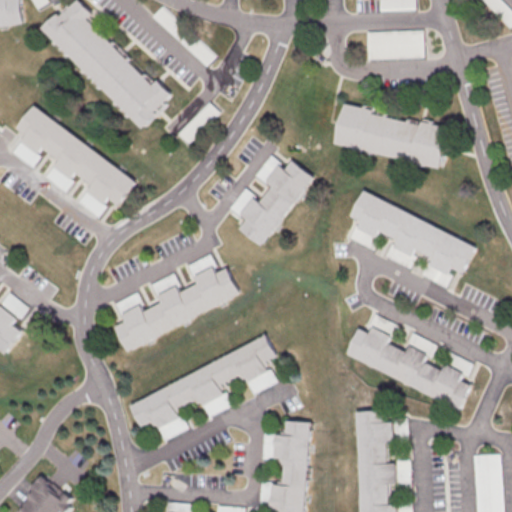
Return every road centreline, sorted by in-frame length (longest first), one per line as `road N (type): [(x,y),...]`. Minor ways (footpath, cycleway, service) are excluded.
road 1 (residential): [(131,511),(122,435),(87,348),(91,274),(108,240),(178,192),(224,141),(283,29)]
road 2 (residential): [(108,240),(0,159),(44,306),(85,321)]
road 3 (residential): [(441,14),(283,29),(170,0)]
road 4 (residential): [(437,0),(511,226)]
road 5 (residential): [(336,0),(339,56),(348,70),(457,63)]
road 6 (residential): [(418,511),(415,444),(424,432),(511,443)]
road 7 (residential): [(107,386),(62,415),(0,495)]
road 8 (residential): [(504,366),(368,300)]
